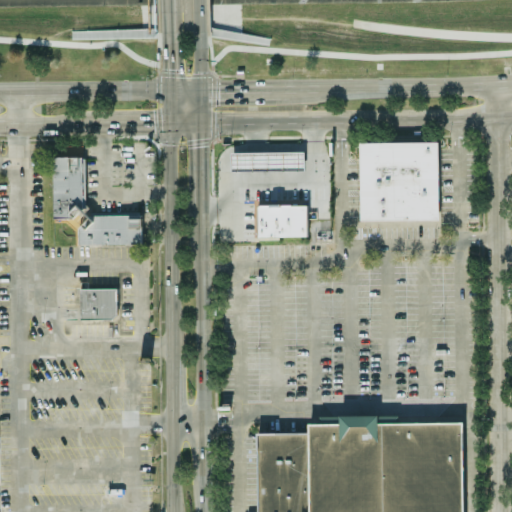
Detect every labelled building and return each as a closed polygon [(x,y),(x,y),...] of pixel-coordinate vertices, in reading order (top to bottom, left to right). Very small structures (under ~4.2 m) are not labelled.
[(210,0),(211,40),(269,39),(269,34),(241,34),(240,2),(298,1),(298,0),(210,0)] [(360,142),(439,141),(440,219),(362,220),(360,142)] [(232,152),(305,151),(306,168),(232,168),(232,152)] [(54,218),(78,218),(79,244),(142,243),(142,213),(84,214),(83,156),(53,156),(54,218)] [(307,234),(258,235),(257,203),(307,202),(307,234)] [(81,287),(117,287),(117,314),(113,318),(81,318),(81,287)] [(258,511),(463,511),(463,421),(378,422),(378,414),(340,415),(340,422),(309,422),(309,431),(257,432),(258,511)]
